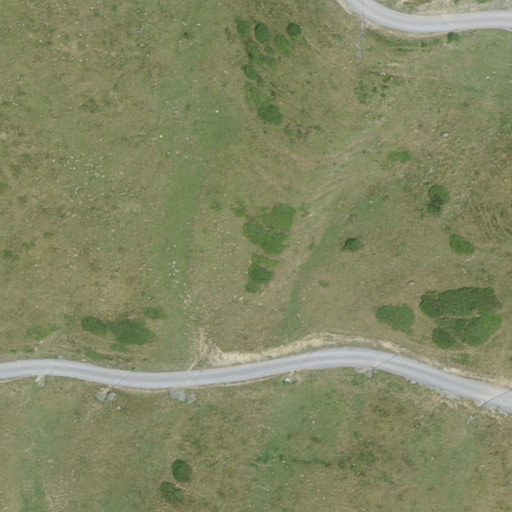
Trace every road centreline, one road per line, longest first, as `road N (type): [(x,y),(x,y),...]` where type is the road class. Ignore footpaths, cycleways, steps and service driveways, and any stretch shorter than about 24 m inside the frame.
road 1 (track): [(511,399),(348,354),(167,380),(69,365),(0,369)]
road 2 (track): [(358,0),(422,25),(511,17)]
